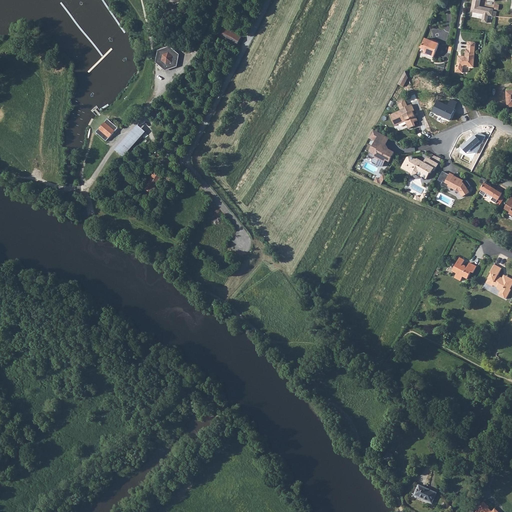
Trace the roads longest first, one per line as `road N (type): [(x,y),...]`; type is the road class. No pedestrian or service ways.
road 1 (track): [(56,511),(191,392)]
road 2 (track): [(460,227),(347,173)]
